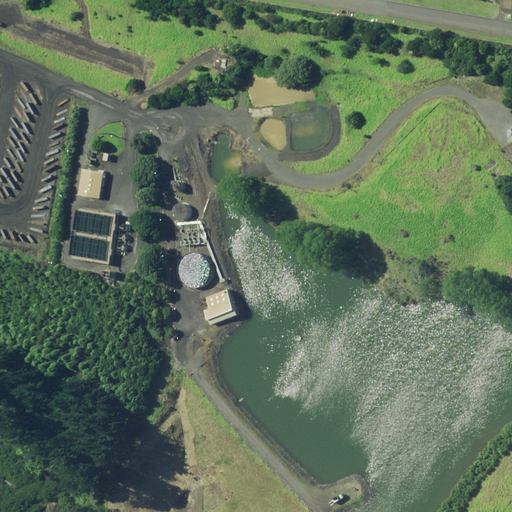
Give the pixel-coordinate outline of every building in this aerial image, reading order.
[(107,170),(86,167),(82,194),(103,197),(107,170)] [(177,189),(178,190),(179,190),(181,190),(182,189),(183,188),(184,187),(184,186),(183,184),(183,183),(181,182),(180,182),(179,182),(177,182),(176,183),(176,184),(175,186),(175,187),(176,188),(177,189)] [(174,217),(176,220),(179,221),(182,221),(185,221),(188,219),(190,216),(191,213),(191,210),(190,207),(188,204),(186,203),(182,202),(179,202),(176,203),(174,205),(172,208),(172,211),(172,215),(174,217)] [(203,286),(208,284),(212,280),(214,275),(215,269),(213,264),(210,259),(206,256),(201,254),(195,254),(190,256),(186,259),(183,264),(181,269),(182,274),(184,279),(188,284),(192,286),(198,287),(203,286)] [(241,315),(231,290),(210,298),(214,308),(208,311),(214,325),(241,315)]
